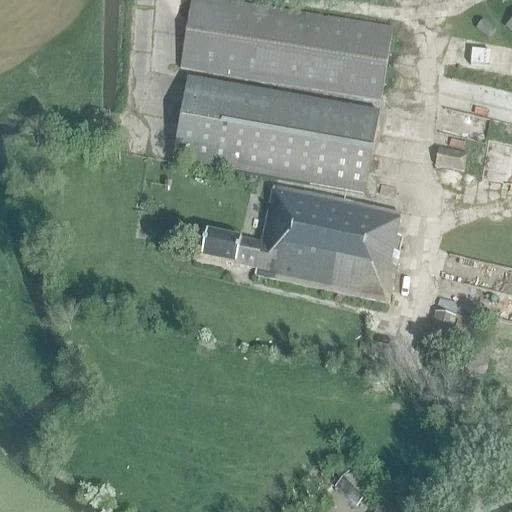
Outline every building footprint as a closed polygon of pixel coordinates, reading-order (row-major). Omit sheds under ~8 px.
[(380,102),(391,31),(197,0),(190,0),(179,70),(380,102)] [(363,197),(378,114),(187,80),(172,162),(363,197)] [(496,112),(511,116),(511,92),(502,90),(496,112)] [(463,173),(466,156),(438,150),(434,167),(463,173)] [(385,316),(401,240),(395,239),(399,217),(272,190),(260,246),(205,234),(199,260),(255,272),(253,277),(371,302),(369,312),(385,316)] [(449,342),(455,318),(434,313),(428,337),(449,342)] [(355,509),(370,492),(349,473),(334,489),(355,509)]
